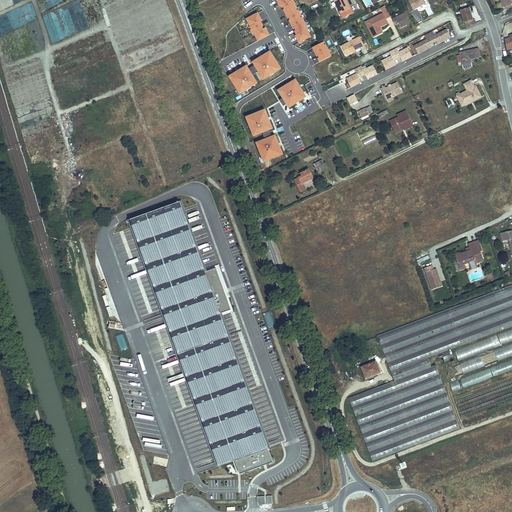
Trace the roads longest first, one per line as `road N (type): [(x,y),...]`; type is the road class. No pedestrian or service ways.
road 1 (primary): [(181,0),(337,441)]
road 2 (unknown): [(508,100),(332,182)]
road 3 (residential): [(264,0),(324,100),(282,123),(291,147)]
